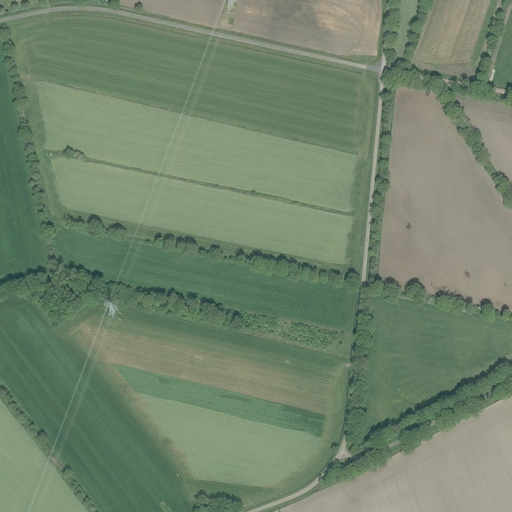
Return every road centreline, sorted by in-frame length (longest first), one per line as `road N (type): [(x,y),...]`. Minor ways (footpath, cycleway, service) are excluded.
road 1 (unclassified): [(0,20),(101,9),(382,70)]
road 2 (unclassified): [(339,452),(349,422),(382,70)]
road 3 (unclassified): [(339,452),(368,456),(511,383)]
road 4 (track): [(511,92),(382,70)]
